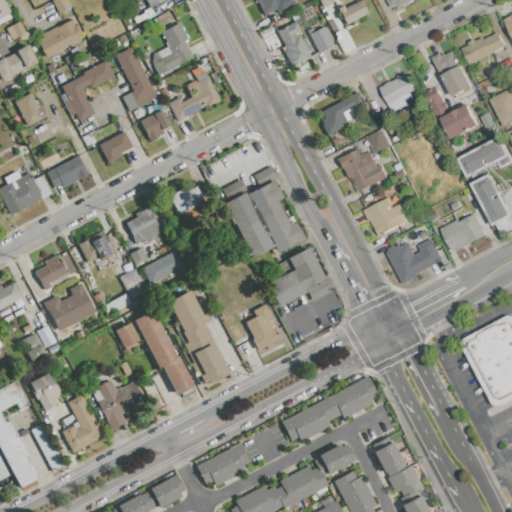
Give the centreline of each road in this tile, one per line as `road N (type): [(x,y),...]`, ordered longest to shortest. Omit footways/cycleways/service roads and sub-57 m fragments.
road 1 (residential): [(472,0),(0,249)]
road 2 (tertiary): [(63,511),(361,357),(375,336)]
road 3 (tertiary): [(396,326),(292,125),(267,106)]
road 4 (residential): [(383,412),(202,505),(173,511)]
road 5 (tertiary): [(375,336),(350,338),(199,417)]
road 6 (tertiary): [(166,434),(16,511)]
road 7 (tertiary): [(392,366),(472,511)]
road 8 (tertiary): [(267,106),(270,134),(331,250)]
